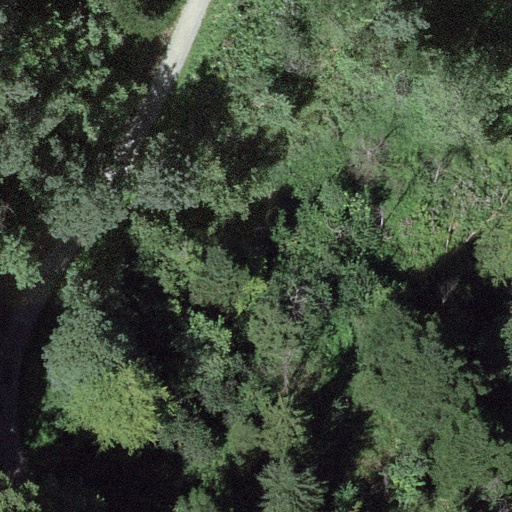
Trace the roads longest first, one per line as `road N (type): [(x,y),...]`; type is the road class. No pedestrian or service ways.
road 1 (track): [(14,349),(114,175),(196,0)]
road 2 (track): [(29,511),(6,432),(14,349)]
